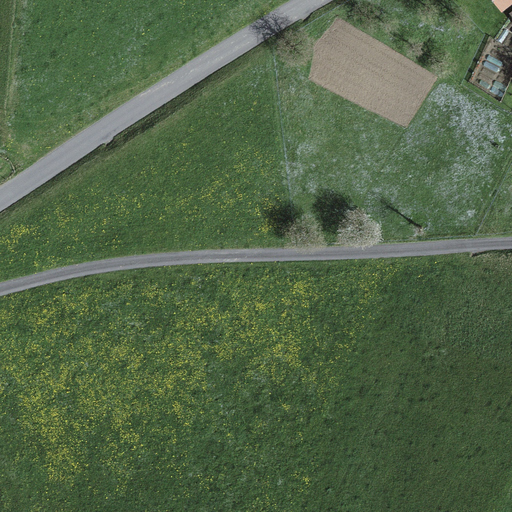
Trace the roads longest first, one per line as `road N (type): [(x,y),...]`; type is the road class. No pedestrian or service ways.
road 1 (track): [(0,297),(151,267),(511,245)]
road 2 (unclassified): [(0,204),(319,0)]
